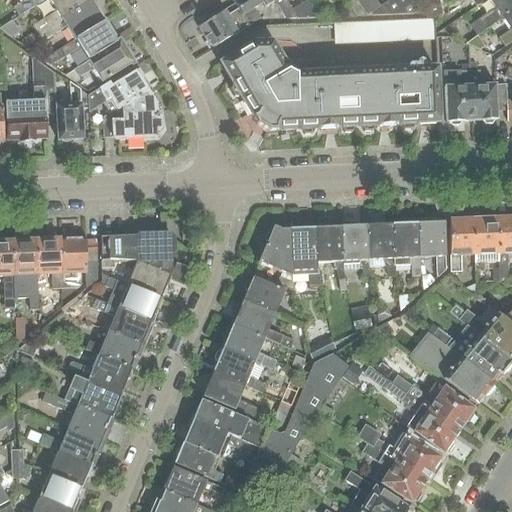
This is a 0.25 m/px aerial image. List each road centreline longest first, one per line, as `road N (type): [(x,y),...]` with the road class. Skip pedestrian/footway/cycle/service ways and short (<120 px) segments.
road 1 (residential): [(116,511),(217,266),(218,183)]
road 2 (unclassified): [(218,183),(508,170)]
road 3 (unclassified): [(0,193),(218,183)]
road 4 (residential): [(218,183),(203,109),(155,18)]
